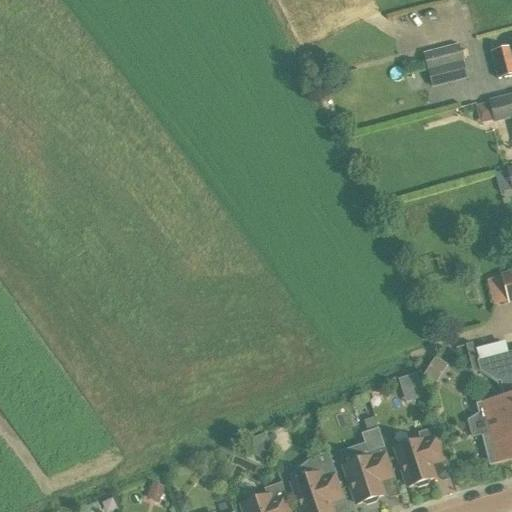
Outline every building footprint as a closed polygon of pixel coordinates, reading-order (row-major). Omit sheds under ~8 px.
[(432,88),(467,79),(459,44),(423,53),(432,88)] [(511,46),(511,47),(490,52),(497,79),(511,75),(511,46)] [(311,53),(304,57),(308,65),(315,62),(311,53)] [(511,94),(488,100),(489,103),(493,122),(494,124),(511,119),(511,94)] [(511,167),(507,169),(507,170),(495,173),(500,193),(510,191),(507,179),(509,178),(511,188),(511,167)] [(509,305),(511,304),(511,270),(500,274),(501,277),(486,281),(493,307),(508,302),(509,305)] [(511,351),(507,353),(505,342),(476,350),(478,361),(477,361),(479,371),(497,383),(500,382),(504,397),(475,405),(479,421),(483,420),(486,433),(481,434),(489,466),(511,459),(511,351)] [(444,382),(458,364),(445,354),(430,373),(444,382)] [(414,373),(402,377),(405,388),(418,384),(414,373)] [(418,489),(428,485),(431,480),(435,478),(431,467),(441,463),(438,454),(444,452),(435,428),(418,433),(421,441),(395,449),(408,487),(412,486),(418,489)] [(357,505),(361,503),(367,506),(377,503),(379,497),(384,496),(380,484),(390,480),(387,471),(392,470),(378,429),(361,434),(369,458),(344,466),(357,505)] [(331,511),(329,505),(344,500),(331,461),(328,453),(311,459),(290,476),(292,483),(301,511),(331,511)] [(153,483),(147,499),(160,504),(165,487),(153,483)] [(291,511),(281,483),(264,489),(267,496),(242,505),(244,511),(291,511)] [(189,498),(176,502),(179,511),(189,511),(193,511),(189,498)]
